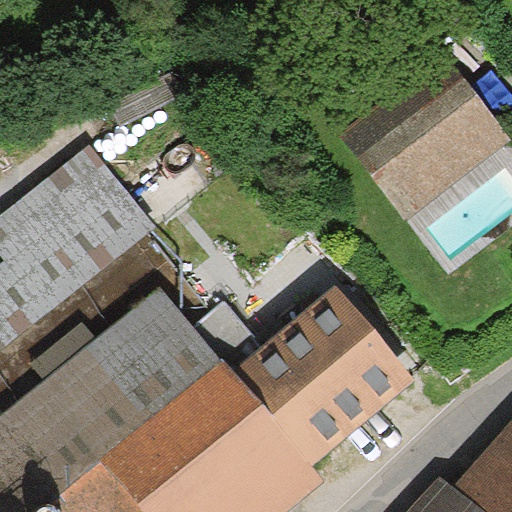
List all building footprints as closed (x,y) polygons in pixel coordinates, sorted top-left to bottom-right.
[(439,66),(337,148),(403,230),(505,148),(439,66)] [(0,511),(45,511),(50,509),(53,511),(292,511),(325,486),(314,471),(235,379),(265,353),(226,305),(192,329),(162,291),(98,343),(84,326),(33,368),(46,384),(0,420),(0,353),(160,228),(94,145),(0,219),(0,256),(8,267),(0,272),(0,511)] [(265,353),(235,379),(314,471),(416,385),(337,293),(265,353)] [(511,511),(511,416),(448,492),(472,511),(511,511)] [(472,511),(448,492),(437,482),(410,511),(472,511)]
